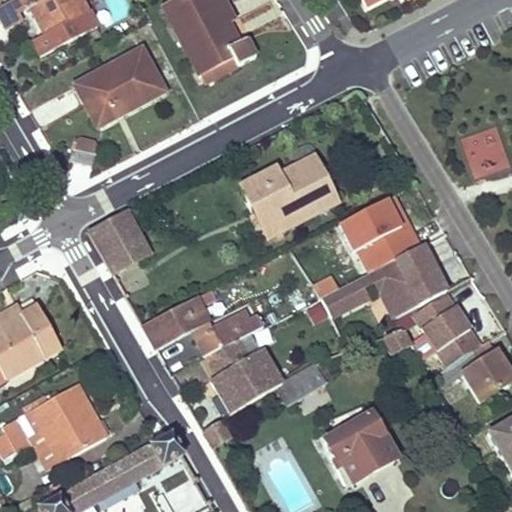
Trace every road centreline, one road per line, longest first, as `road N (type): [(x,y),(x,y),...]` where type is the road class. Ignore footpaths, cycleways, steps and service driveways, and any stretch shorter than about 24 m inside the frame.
road 1 (residential): [(232,511),(63,224)]
road 2 (residential): [(347,75),(63,224)]
road 3 (residential): [(368,64),(511,296)]
road 4 (residential): [(489,0),(368,64)]
road 5 (residential): [(63,224),(0,110)]
